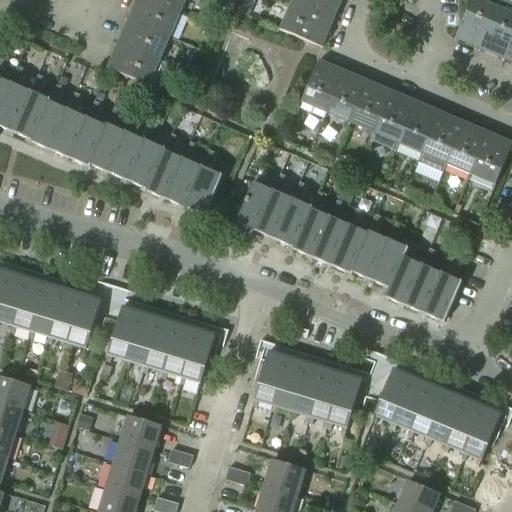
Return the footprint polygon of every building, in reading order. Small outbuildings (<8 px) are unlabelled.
[(170,38),(180,15),(146,0),(138,0),(129,21),(170,38)] [(146,0),(180,15),(186,0),(146,0)] [(235,10),(238,0),(227,0),(225,6),(235,10)] [(332,24),(341,0),(294,0),(292,7),(332,24)] [(481,49),(499,9),(497,8),(476,0),(473,0),(457,39),(481,49)] [(505,59),(511,43),(511,2),(507,0),(500,0),(497,8),(499,9),(481,49),(505,59)] [(322,48),(332,24),(292,7),(282,32),(322,48)] [(160,63),(160,62),(170,38),(129,21),(119,46),(160,63)] [(160,63),(119,46),(108,70),(159,91),(170,66),(160,62),(160,63)] [(13,85),(1,80),(8,63),(1,60),(0,61),(0,116),(20,69),(13,85)] [(324,120),(327,114),(344,73),(320,63),(303,104),(300,110),(324,120)] [(32,93),(21,89),(28,72),(20,69),(0,116),(0,128),(15,135),(39,77),(32,93)] [(351,124),(368,84),(344,73),(327,114),(351,124)] [(33,145),(51,102),(40,97),(47,80),(39,77),(15,135),(33,142),(32,144),(33,145)] [(59,108),(66,91),(70,81),(62,78),(52,102),(51,102),(33,145),(52,153),(69,112),(59,108)] [(375,135),(392,94),(368,84),(351,124),(375,135)] [(100,94),(96,103),(102,106),(106,97),(100,94)] [(392,94),(375,135),(372,143),(396,153),(400,145),(416,104),(392,94)] [(71,161),(89,120),(77,115),(85,99),(77,95),(69,112),(52,153),(71,161)] [(119,101),(116,109),(123,112),(127,104),(119,101)] [(97,124),(104,107),(102,106),(96,103),(89,120),(71,161),(91,169),(108,128),(107,128),(97,124)] [(424,155),(441,114),(416,104),(400,145),(422,155),(424,155)] [(110,176),(128,135),(116,130),(123,112),(116,109),(107,128),(108,128),(91,169),(92,168),(110,176)] [(441,114),(424,155),(420,164),(444,174),(448,165),(465,124),(441,114)] [(135,138),(143,120),(135,117),(128,135),(110,176),(129,184),(154,125),(147,143),(135,138)] [(472,176),(489,135),(465,124),(448,165),(472,176)] [(148,193),(166,151),(154,146),(162,128),(154,125),(129,184),(148,191),(147,193),(148,193)] [(496,186),(511,148),(511,144),(489,135),(472,176),(496,186)] [(174,157),(181,139),(173,136),(167,152),(166,151),(148,193),(167,202),(184,161),(174,157)] [(192,164),(199,147),(192,144),(185,161),(184,161),(167,202),(186,210),(203,169),(192,164)] [(211,173),(219,156),(211,152),(204,169),(203,169),(186,210),(206,218),(223,178),(211,173)] [(357,164),(351,162),(348,168),(354,171),(357,164)] [(275,194),(274,194),(263,189),(271,171),(263,168),(239,225),(258,233),(275,194)] [(294,202),(283,197),(290,180),(282,176),(274,194),(275,194),(258,233),(277,242),(302,185),(301,185),(294,202)] [(296,252),(313,210),(301,205),(308,188),(302,185),(277,242),(296,250),(295,252),(296,252)] [(321,215),(328,199),(320,196),(314,210),(313,210),(296,252),(315,260),(339,204),(332,220),(321,215)] [(350,228),(339,223),(346,207),(339,204),(315,260),(334,268),(358,212),(357,212),(350,228)] [(353,276),(354,274),(370,236),(369,236),(358,231),(365,215),(358,212),(334,268),(353,276)] [(373,282),(390,242),(389,242),(378,237),(385,221),(377,217),(369,236),(370,236),(354,274),(373,282)] [(388,299),(409,250),(397,245),(404,229),(397,225),(389,242),(390,242),(373,282),(392,290),(388,299)] [(413,263),(420,246),(412,242),(409,250),(388,299),(407,307),(431,251),(424,267),(413,263)] [(426,315),(443,275),(432,270),(439,254),(431,251),(407,307),(426,315)] [(446,324),(455,303),(463,283),(451,278),(458,262),(451,258),(443,275),(426,315),(446,324)] [(0,304),(9,275),(0,272),(0,304)] [(11,334),(27,281),(9,275),(0,304),(0,324),(13,328),(11,334)] [(31,334),(46,286),(27,281),(11,334),(16,336),(18,330),(31,334)] [(50,339),(64,292),(46,286),(31,334),(30,340),(35,341),(37,335),(50,339)] [(68,345),(83,297),(64,292),(50,339),(48,345),(53,347),(55,341),(68,345)] [(88,351),(96,325),(102,303),(83,297),(68,345),(67,351),(72,352),(73,346),(88,351)] [(126,369),(143,315),(124,310),(120,323),(116,335),(109,358),(110,358),(108,363),(112,364),(114,359),(127,363),(126,369)] [(146,369),(161,321),(143,315),(126,369),(130,370),(132,364),(146,369)] [(104,332),(116,335),(120,323),(108,319),(104,332)] [(163,380),(179,327),(161,321),(146,369),(144,375),(149,376),(151,370),(164,374),(163,380)] [(183,380),(197,332),(179,327),(163,380),(167,381),(169,376),(183,380)] [(202,386),(207,367),(216,338),(197,332),(183,380),(181,385),(186,387),(187,381),(202,386)] [(274,409),(289,360),(270,354),(255,403),(256,403),(255,408),(259,409),(261,404),(274,409)] [(293,414),(307,365),(289,360),(274,409),(275,409),(273,414),(277,415),(279,410),(293,414)] [(311,419),(326,371),(307,365),(293,414),(291,420),(296,421),(298,415),(311,419)] [(112,368),(106,366),(103,377),(109,378),(112,368)] [(330,425),(344,377),(326,371),(311,419),(312,419),(310,425),(315,426),(317,421),(330,425)] [(394,425),(414,378),(396,371),(376,418),(374,423),(379,425),(381,420),(394,425)] [(60,372),(56,387),(67,391),(72,376),(60,372)] [(349,431),(356,406),(363,382),(344,377),(330,425),(328,430),(333,432),(335,426),(349,431)] [(412,433),(432,386),(414,378),(394,425),(392,431),(396,433),(399,427),(412,433)] [(0,401),(25,409),(31,389),(0,379),(0,401)] [(429,440),(449,393),(432,386),(412,433),(410,438),(414,440),(416,435),(429,440)] [(447,448),(467,401),(449,393),(429,440),(427,446),(432,448),(434,442),(447,448)] [(0,422),(19,428),(25,409),(0,401),(0,422)] [(465,455),(484,408),(467,401),(447,448),(445,453),(450,455),(452,450),(465,455)] [(483,463),(491,445),(503,416),(484,408),(465,455),(463,460),(468,463),(470,457),(483,463)] [(81,417),(77,428),(89,432),(92,420),(81,417)] [(155,453),(163,428),(129,418),(122,443),(155,453)] [(0,443),(14,447),(19,428),(0,422),(0,443)] [(0,464),(8,466),(14,447),(0,443),(0,464)] [(148,477),(155,453),(122,443),(114,467),(148,477)] [(179,467),(183,454),(172,451),(168,464),(179,467)] [(189,470),(193,458),(183,454),(179,467),(189,470)] [(345,471),(349,459),(338,456),(335,468),(345,471)] [(299,496),(307,472),(273,461),(266,486),(299,496)] [(141,501),(148,477),(114,467),(107,491),(141,501)] [(236,485),(240,472),(230,469),(226,482),(236,485)] [(247,488),(250,475),(240,472),(236,485),(247,488)] [(412,511),(435,511),(442,497),(409,482),(399,506),(412,511)] [(264,511),(294,511),(299,496),(266,486),(258,510),(264,511)] [(137,511),(141,501),(107,491),(100,511),(137,511)] [(154,511),(165,511),(168,503),(158,499),(154,511)] [(176,511),(179,506),(168,503),(165,511),(176,511)]
